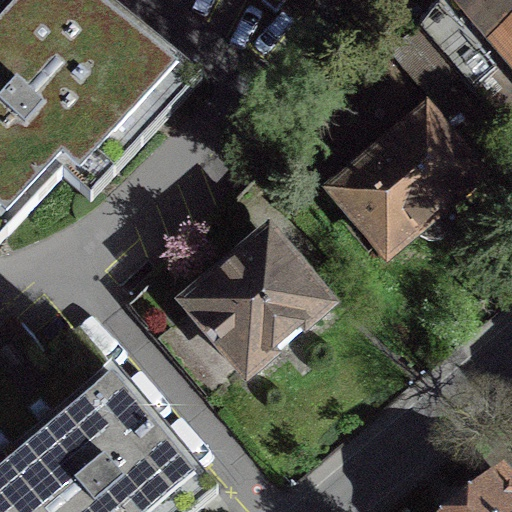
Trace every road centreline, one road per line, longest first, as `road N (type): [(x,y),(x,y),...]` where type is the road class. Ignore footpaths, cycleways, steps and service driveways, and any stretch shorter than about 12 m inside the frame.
road 1 (residential): [(62,265),(94,256),(328,0)]
road 2 (residential): [(280,511),(62,265)]
road 3 (residential): [(511,349),(319,511)]
